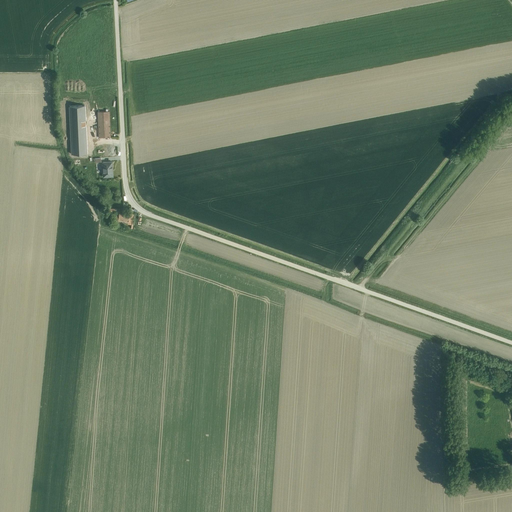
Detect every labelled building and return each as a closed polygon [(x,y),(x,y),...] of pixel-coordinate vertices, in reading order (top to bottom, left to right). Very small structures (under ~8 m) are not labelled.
[(65,128),(79,127),(77,105),(63,106),(65,128)] [(109,111),(98,112),(99,137),(111,137),(109,111)] [(92,146),(92,155),(102,156),(102,147),(92,146)] [(112,161),(102,162),(103,177),(113,176),(112,161)] [(118,209),(116,220),(118,220),(118,221),(128,223),(128,221),(132,222),(133,214),(122,212),(123,210),(118,209)]
